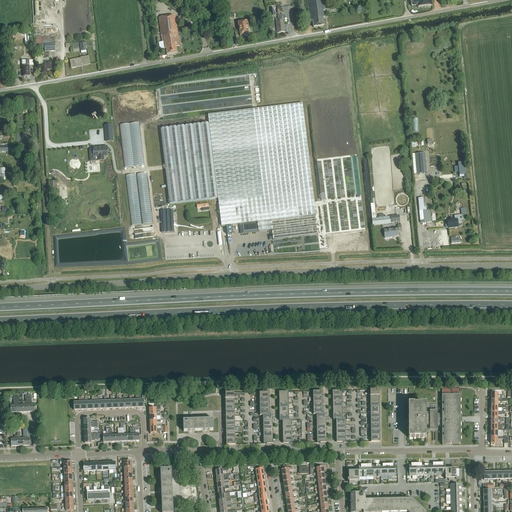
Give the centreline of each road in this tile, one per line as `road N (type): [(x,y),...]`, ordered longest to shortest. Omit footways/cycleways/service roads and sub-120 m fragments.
road 1 (tertiary): [(0,289),(511,266)]
road 2 (motorway): [(0,321),(511,305)]
road 3 (motorway): [(511,292),(0,307)]
road 4 (unclassified): [(0,90),(502,0)]
road 5 (residential): [(144,451),(141,415),(80,415),(79,454)]
